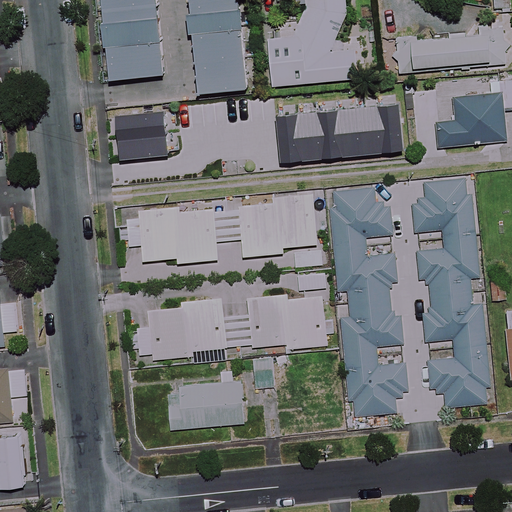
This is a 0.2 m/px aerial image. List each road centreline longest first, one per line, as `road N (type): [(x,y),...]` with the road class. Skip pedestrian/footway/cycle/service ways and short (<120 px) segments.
road 1 (residential): [(91,506),(42,0)]
road 2 (residential): [(91,506),(511,461)]
